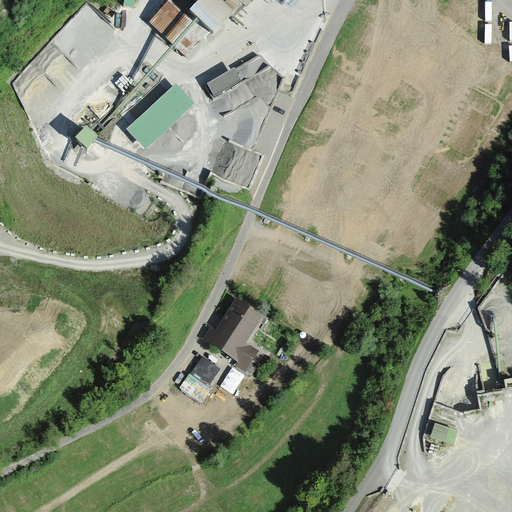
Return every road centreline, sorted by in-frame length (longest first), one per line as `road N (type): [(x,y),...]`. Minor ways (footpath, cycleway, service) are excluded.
road 1 (track): [(0,475),(129,407),(170,372),(241,239),(347,3)]
road 2 (unclassified): [(511,216),(438,327),(345,511)]
